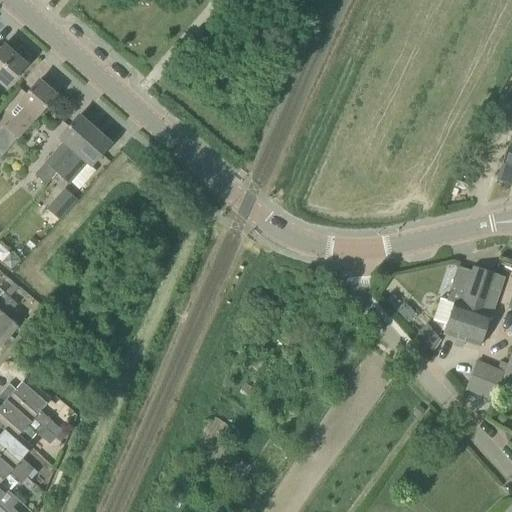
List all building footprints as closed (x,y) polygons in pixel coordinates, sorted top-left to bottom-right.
[(0,82),(6,88),(26,65),(4,46),(0,49),(0,82)] [(6,128),(0,134),(0,150),(4,154),(56,96),(39,81),(12,112),(12,114),(17,118),(7,129),(6,128)] [(511,83),(497,112),(511,120),(511,83)] [(64,143),(45,163),(35,175),(46,185),(57,174),(95,131),(79,116),(59,138),(64,143)] [(110,145),(95,131),(57,174),(68,184),(87,163),(91,167),(110,145)] [(511,183),(511,132),(497,178),(511,183)] [(77,201),(65,189),(47,210),(59,221),(77,201)] [(33,237),(26,246),(31,251),(39,242),(33,237)] [(458,267),(446,302),(439,299),(431,322),(446,327),(443,334),(480,347),(490,316),(484,314),(498,275),(473,267),(471,271),(458,267)] [(14,283),(4,294),(9,298),(19,288),(14,283)] [(0,308),(9,298),(4,294),(3,292),(0,295),(0,308)] [(9,298),(0,308),(0,347),(18,327),(7,317),(17,305),(15,304),(9,298)] [(364,344),(354,338),(345,351),(356,358),(364,344)] [(511,383),(511,354),(504,373),(501,380),(511,383)] [(467,389),(485,397),(493,400),(501,380),(504,373),(477,362),(467,389)] [(343,379),(323,366),(315,379),(335,391),(343,379)] [(6,387),(3,391),(34,418),(46,429),(52,422),(40,411),(48,402),(50,400),(42,393),(26,379),(17,389),(16,390),(15,389),(9,384),(6,387)] [(3,391),(0,394),(0,401),(3,404),(0,407),(0,421),(7,427),(18,437),(27,426),(39,436),(46,429),(3,391)] [(419,409),(414,414),(419,418),(424,413),(419,409)] [(222,422),(212,417),(204,433),(213,438),(222,422)] [(56,427),(51,433),(56,438),(57,439),(61,442),(67,435),(57,426),(56,427)] [(18,437),(7,427),(0,435),(0,451),(27,476),(28,476),(34,470),(22,459),(32,448),(18,436),(18,437)] [(0,483),(9,474),(21,484),(27,476),(0,451),(0,483)] [(7,490),(0,484),(0,511),(16,511),(12,508),(19,501),(7,490)]
